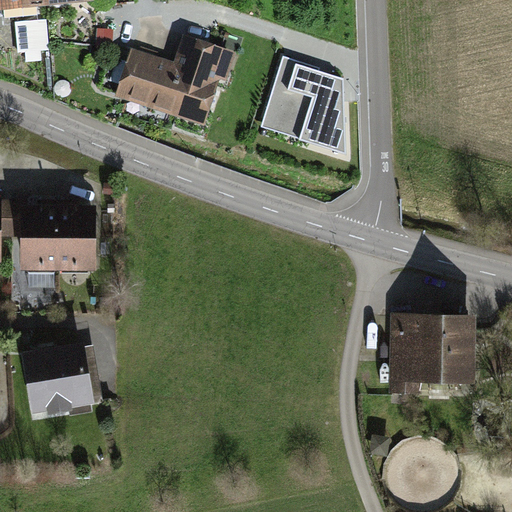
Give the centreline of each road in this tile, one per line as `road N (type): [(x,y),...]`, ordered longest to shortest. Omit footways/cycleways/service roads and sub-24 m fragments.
road 1 (tertiary): [(366,240),(0,104)]
road 2 (track): [(376,243),(347,405),(374,511)]
road 3 (unclassified): [(366,240),(380,184),(373,0)]
road 4 (tertiary): [(511,278),(366,240)]
